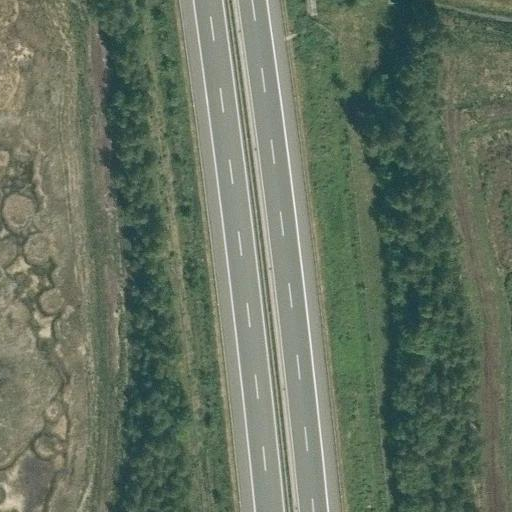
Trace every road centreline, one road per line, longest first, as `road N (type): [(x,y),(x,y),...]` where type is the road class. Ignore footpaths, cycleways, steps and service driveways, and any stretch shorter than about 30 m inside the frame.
road 1 (motorway): [(207,0),(269,511)]
road 2 (motorway): [(312,511),(251,0)]
